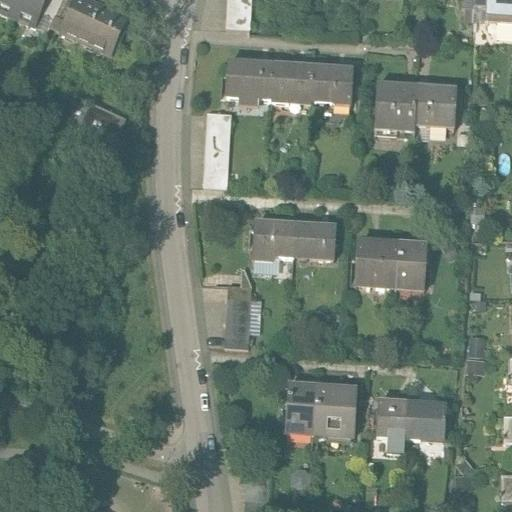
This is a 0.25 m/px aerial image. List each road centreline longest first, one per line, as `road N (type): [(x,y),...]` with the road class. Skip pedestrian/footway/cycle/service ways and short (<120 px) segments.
road 1 (residential): [(203,471),(171,201),(181,0)]
road 2 (residential): [(203,471),(0,407)]
